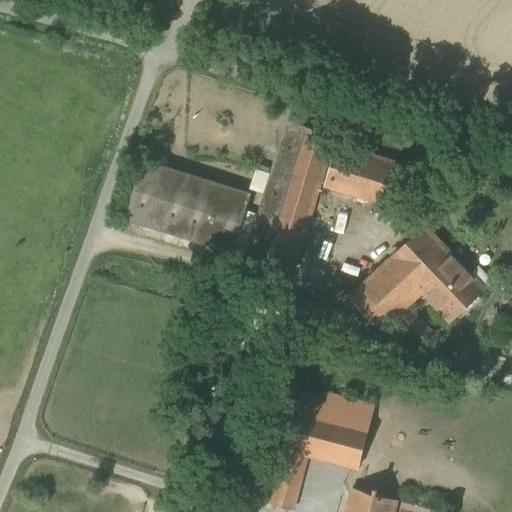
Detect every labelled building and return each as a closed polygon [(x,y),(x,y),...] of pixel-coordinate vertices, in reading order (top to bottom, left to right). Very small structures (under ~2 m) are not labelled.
[(337,134),(291,120),(251,254),(296,268),(337,134)] [(399,166),(337,146),(325,185),(387,205),(387,203),(391,190),(399,166)] [(248,194),(143,161),(125,217),(230,250),(248,194)] [(411,197),(391,190),(387,203),(407,209),(411,197)] [(423,227),(392,257),(392,259),(362,287),(394,320),(422,348),(436,335),(409,307),(425,291),(456,261),(423,227)] [(456,261),(425,291),(452,319),(483,289),(456,261)] [(318,305),(261,287),(248,326),(306,343),(318,305)] [(394,320),(362,287),(351,298),(383,331),(394,320)] [(370,426),(321,413),(325,398),(324,398),(300,392),(285,450),(286,450),(272,504),(292,510),(307,455),(359,468),(370,426)] [(375,406),(325,394),(324,398),(325,398),(321,413),(370,426),(375,406)] [(392,511),(396,500),(352,488),(345,511),(392,511)]
